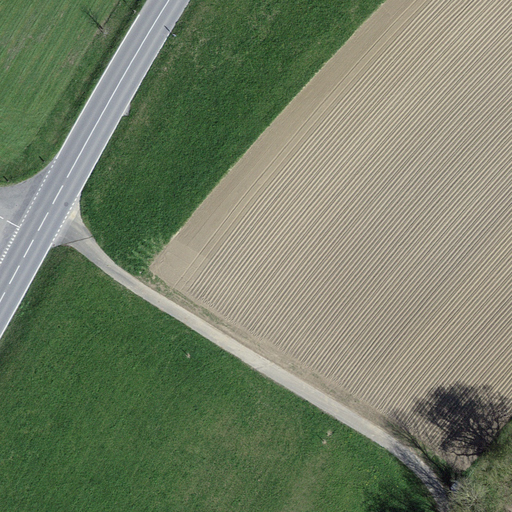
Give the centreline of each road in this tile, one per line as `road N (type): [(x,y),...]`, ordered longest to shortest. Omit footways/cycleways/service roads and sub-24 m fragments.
road 1 (track): [(46,216),(432,481),(439,511)]
road 2 (primary): [(0,297),(170,0)]
